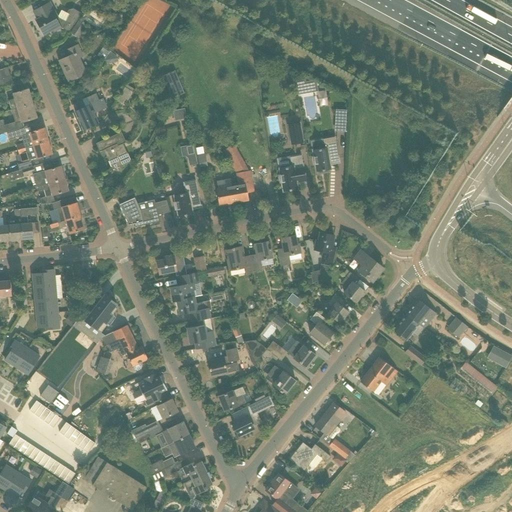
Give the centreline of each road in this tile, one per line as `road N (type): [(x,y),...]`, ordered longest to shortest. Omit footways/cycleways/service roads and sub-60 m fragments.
road 1 (residential): [(234,494),(405,281),(436,262)]
road 2 (residential): [(118,249),(318,208),(337,211),(389,253)]
road 3 (residential): [(118,249),(1,0)]
road 4 (residential): [(234,494),(118,249)]
road 5 (motorway): [(388,0),(511,66)]
